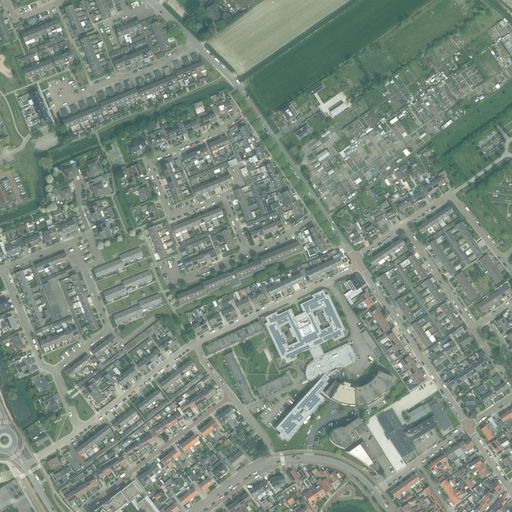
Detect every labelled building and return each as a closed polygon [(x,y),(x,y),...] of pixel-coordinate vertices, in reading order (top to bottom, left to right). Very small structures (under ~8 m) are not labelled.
[(304,0),(303,0),(300,2),(306,11),(310,8),(304,0)] [(214,22),(221,17),(216,10),(218,9),(215,4),(205,11),(209,16),(210,15),(214,22)] [(73,5),(65,8),(67,13),(75,10),(73,5)] [(294,6),(290,8),(294,17),(298,15),(294,6)] [(381,6),(376,10),(380,16),(377,18),(381,23),(384,21),(382,19),(388,15),(381,6)] [(290,8),(285,10),(289,19),(294,17),(290,8)] [(285,10),(280,12),(285,21),(289,19),(285,10)] [(280,12),(276,14),(280,23),(285,21),(280,12)] [(368,15),(364,18),(369,26),(374,23),(368,15)] [(364,18),(360,21),(365,29),(369,26),(364,18)] [(360,21),(355,24),(361,32),(365,29),(360,21)] [(8,32),(1,35),(3,41),(10,38),(8,32)] [(336,38),(330,41),(337,50),(342,47),(343,49),(346,47),(342,42),(340,44),(336,38)] [(330,41),(325,45),(329,51),(327,52),(330,58),(333,56),(332,54),(337,50),(330,41)] [(321,48),(315,52),(321,61),(327,57),(321,48)] [(315,52),(310,55),(316,65),(321,61),(315,52)] [(310,55),(305,59),(311,68),(316,65),(310,55)] [(196,59),(201,72),(206,70),(202,62),(199,63),(198,61),(200,61),(198,58),(196,59)] [(305,59),(300,63),(306,72),(311,68),(305,59)] [(196,74),(193,66),(190,67),(190,65),(191,65),(190,62),(187,63),(192,76),(196,74)] [(300,63),(294,66),(301,75),(306,72),(300,63)] [(189,80),(188,77),(184,69),(181,70),(181,69),(182,68),(181,65),(178,67),(183,79),(184,81),(189,80)] [(294,66),(289,70),(296,79),(301,75),(294,66)] [(183,79),(178,67),(175,68),(176,70),(177,70),(178,72),(175,73),(178,81),(183,79)] [(289,70),(284,73),(290,82),(296,79),(289,70)] [(440,77),(442,80),(450,75),(447,71),(440,77)] [(168,73),(173,86),(177,84),(174,75),(171,77),(170,75),(171,75),(170,72),(168,73)] [(284,73),(279,77),(285,86),(290,82),(284,73)] [(159,77),(164,89),(168,87),(165,79),(162,80),(161,79),(163,78),(161,75),(159,77)] [(279,77),(273,81),(280,90),(285,86),(279,77)] [(150,80),(155,93),(159,91),(156,83),(153,84),(153,82),(154,82),(153,79),(150,80)] [(144,83),(141,84),(146,96),(147,99),(152,97),(151,95),(147,86),(144,88),(144,86),(145,86),(144,83)] [(320,83),(311,90),(312,92),(311,92),(312,93),(312,92),(313,94),(314,94),(323,88),(320,83)] [(129,87),(134,99),(139,97),(136,89),(132,90),(132,89),(133,88),(132,85),(129,87)] [(267,85),(262,89),(268,98),(273,94),(275,96),(278,94),(274,89),(272,91),(267,85)] [(120,90),(125,103),(130,101),(126,93),(124,94),(123,92),(124,92),(123,89),(120,90)] [(30,94),(32,99),(40,96),(38,91),(30,94)] [(121,105),(118,96),(115,98),(114,96),(115,96),(114,93),(111,94),(116,106),(121,105)] [(42,101),(40,96),(32,99),(34,104),(42,101)] [(109,100),(108,98),(106,99),(105,96),(102,97),(108,110),(107,110),(108,112),(113,110),(112,108),(109,100)] [(224,100),(222,101),(226,112),(232,109),(231,107),(234,106),(231,99),(229,101),(229,102),(226,104),(224,100)] [(36,109),(44,106),(42,101),(34,104),(36,109)] [(220,114),(226,112),(222,101),(219,102),(216,104),(216,106),(214,107),(217,113),(218,115),(220,114)] [(346,108),(342,102),(329,111),(333,117),(346,108)] [(95,103),(92,104),(97,116),(98,119),(103,117),(102,115),(98,106),(95,108),(95,106),(96,106),(95,103)] [(44,106),(36,109),(38,114),(46,110),(44,106)] [(93,118),(89,110),(87,111),(86,110),(87,109),(86,106),(83,107),(88,120),(93,118)] [(288,122),(295,117),(289,107),(281,112),(283,115),(285,119),(288,122)] [(40,118),(48,115),(46,110),(38,114),(40,118)] [(84,122),(81,114),(78,115),(77,113),(78,113),(77,110),(74,111),(79,124),(84,122)] [(207,113),(198,117),(201,124),(202,127),(205,126),(211,123),(208,116),(207,113)] [(68,114),(65,115),(71,127),(75,126),(72,117),(69,119),(68,117),(69,116),(68,114)] [(214,114),(208,116),(211,123),(217,121),(214,114)] [(48,115),(40,118),(42,123),(50,120),(48,115)] [(66,129),(71,127),(65,115),(63,116),(64,119),(65,118),(66,120),(63,121),(66,129)] [(196,121),(191,123),(194,131),(199,128),(198,125),(201,124),(198,117),(195,118),(196,121)] [(172,128),(173,131),(176,138),(182,135),(185,134),(181,125),(180,123),(177,124),(178,126),(172,128)] [(194,131),(191,123),(185,126),(184,124),(181,125),(185,134),(188,133),(194,131)] [(328,123),(323,127),(326,131),(331,128),(328,123)] [(295,133),(299,140),(309,133),(307,130),(310,128),(307,125),(295,133)] [(237,136),(241,135),(248,132),(246,126),(239,129),(240,132),(236,134),(237,136)] [(155,133),(154,133),(159,145),(165,142),(164,140),(166,139),(164,132),(163,129),(158,132),(155,133)] [(173,131),(168,133),(167,131),(164,132),(166,138),(166,139),(168,141),(176,138),(173,131)] [(251,137),(248,132),(241,135),(244,140),(246,139),(251,137)] [(148,135),(149,138),(147,139),(149,146),(152,144),(153,147),(159,145),(154,133),(148,135)] [(253,136),(251,137),(246,139),(244,140),(241,141),(244,147),(256,142),(253,136)] [(221,139),(224,147),(230,144),(227,137),(221,139)] [(311,150),(321,143),(316,137),(307,143),(311,150)] [(139,141),(128,146),(132,154),(134,153),(134,154),(135,153),(136,152),(136,151),(142,148),(142,147),(146,145),(143,138),(139,140),(139,141)] [(221,139),(215,142),(218,149),(224,147),(221,139)] [(218,149),(215,142),(209,144),(212,152),(218,149)] [(250,148),(251,151),(253,150),(258,148),(256,142),(244,147),(245,150),(250,148)] [(260,147),(258,148),(253,150),(256,155),(256,156),(263,153),(260,147)] [(206,148),(200,150),(203,158),(204,161),(206,166),(209,165),(207,160),(205,157),(209,155),(206,148)] [(200,150),(194,153),(197,160),(203,158),(200,150)] [(320,162),(329,155),(326,150),(316,157),(320,162)] [(194,153),(188,155),(191,163),(193,166),(194,168),(195,171),(197,170),(196,167),(195,165),(199,164),(197,160),(194,153)] [(255,162),(258,161),(265,158),(263,153),(256,156),(256,155),(253,157),(255,162)] [(191,163),(188,155),(182,157),(185,165),(191,163)] [(92,173),(93,176),(103,173),(101,167),(98,167),(96,162),(88,165),(91,173),(92,173)] [(161,166),(164,172),(171,169),(169,163),(161,166)] [(264,166),(267,172),(274,169),(271,163),(264,166)] [(64,171),(68,179),(76,176),(76,175),(79,174),(75,164),(69,166),(70,169),(64,171)] [(136,177),(142,174),(138,165),(133,167),(132,166),(132,167),(125,170),(127,173),(129,172),(131,176),(127,178),(129,184),(137,180),(136,177)] [(166,178),(174,175),(171,169),(164,172),(166,178)] [(267,172),(269,178),(272,177),(276,175),(274,169),(267,172)] [(404,178),(400,171),(396,173),(400,180),(404,178)] [(438,180),(436,180),(440,186),(445,183),(448,182),(445,176),(446,175),(444,171),(443,172),(439,174),(438,179),(438,180)] [(268,178),(270,184),(281,179),(279,174),(276,175),(272,177),(269,178),(268,178)] [(174,175),(166,178),(169,184),(176,181),(174,175)] [(232,182),(230,175),(223,178),(226,184),(232,182)] [(433,182),(431,183),(434,190),(440,186),(436,180),(434,176),(431,177),(432,179),(431,180),(433,182)] [(226,184),(223,178),(217,180),(220,187),(226,184)] [(434,190),(431,183),(428,178),(427,178),(425,179),(426,181),(420,184),(425,193),(428,191),(428,193),(434,190)] [(282,182),(281,179),(270,184),(271,187),(275,185),(277,188),(284,185),(283,185),(284,184),(283,182),(282,182)] [(0,188),(2,194),(7,192),(6,191),(6,190),(6,188),(7,188),(9,187),(6,180),(1,182),(2,182),(0,182),(0,188)] [(96,197),(98,196),(100,199),(111,194),(108,187),(104,188),(102,185),(104,184),(102,180),(90,184),(91,189),(93,188),(96,197)] [(220,187),(217,180),(211,183),(214,189),(220,187)] [(171,190),(179,187),(176,181),(169,184),(171,190)] [(211,183),(205,185),(208,192),(214,189),(211,183)] [(171,190),(174,196),(181,193),(180,190),(186,188),(185,184),(179,187),(171,190)] [(62,194),(64,200),(72,196),(69,188),(68,189),(67,185),(57,189),(59,195),(62,194)] [(140,185),(132,189),(134,193),(138,191),(142,200),(151,196),(147,187),(142,189),(140,185)] [(208,192),(205,185),(199,188),(202,194),(208,192)] [(321,185),(318,187),(322,194),(326,191),(321,185)] [(418,193),(414,196),(415,196),(418,202),(424,199),(423,198),(426,196),(421,187),(416,190),(418,193)] [(199,188),(193,190),(196,197),(202,194),(199,188)] [(234,191),(237,197),(243,195),(241,188),(234,191)] [(282,201),(285,199),(292,196),(290,190),(283,193),(284,197),(281,198),(282,201)] [(408,190),(405,192),(406,194),(408,196),(407,196),(409,199),(412,205),(418,202),(415,196),(414,196),(412,197),(409,193),(408,190)] [(2,194),(7,204),(10,203),(10,204),(15,202),(12,194),(10,195),(9,195),(7,194),(7,193),(7,192),(2,194)] [(184,199),(181,193),(174,196),(176,202),(184,199)] [(237,197),(239,203),(246,201),(243,195),(237,197)] [(295,202),(292,196),(285,199),(282,201),(283,203),(286,201),(288,205),(290,204),(295,202)] [(391,208),(385,211),(387,214),(391,221),(391,220),(391,221),(392,221),(394,220),(394,219),(397,217),(395,214),(397,212),(395,208),(391,202),(389,198),(387,200),(389,203),(391,208)] [(407,208),(412,205),(409,199),(404,202),(407,208)] [(397,203),(394,205),(395,206),(398,212),(399,213),(401,211),(407,208),(404,202),(402,200),(397,203)] [(89,209),(92,215),(100,212),(104,210),(103,207),(98,208),(97,206),(99,205),(98,201),(91,204),(92,208),(89,209)] [(239,203),(242,209),(248,207),(246,201),(239,203)] [(297,201),(295,202),(290,204),(292,210),(300,207),(297,201)] [(150,204),(141,207),(142,210),(147,208),(151,218),(159,214),(155,205),(151,206),(150,204)] [(450,206),(445,210),(449,216),(454,212),(450,206)] [(242,209),(244,215),(251,213),(248,207),(242,209)] [(302,213),(300,207),(292,210),(295,216),(302,213)] [(220,208),(214,211),(217,217),(223,215),(220,208)] [(376,220),(374,221),(375,224),(378,222),(380,226),(386,223),(382,216),(385,214),(382,209),(379,211),(380,212),(374,216),(376,219),(376,220)] [(445,210),(439,214),(443,219),(449,216),(445,210)] [(214,211),(208,213),(211,220),(217,217),(214,211)] [(102,218),(100,212),(92,215),(94,221),(97,220),(98,223),(106,220),(104,217),(102,218)] [(202,215),(205,222),(211,220),(208,213),(202,215)] [(251,213),(244,215),(247,221),(253,219),(251,213)] [(443,219),(439,214),(434,217),(438,223),(443,219)] [(196,218),(199,224),(205,222),(202,215),(196,218)] [(73,221),(67,223),(70,231),(76,229),(75,226),(78,225),(75,217),(72,219),(73,221)] [(432,227),(438,223),(434,217),(429,221),(432,227)] [(190,220),(193,227),(199,224),(196,218),(190,220)] [(64,234),(70,231),(67,223),(65,219),(63,220),(65,224),(61,226),(59,222),(56,223),(60,232),(63,231),(64,234)] [(97,227),(99,234),(107,230),(109,229),(106,220),(98,223),(99,226),(97,227)] [(193,227),(190,220),(184,223),(187,229),(193,227)] [(268,226),(271,232),(277,230),(274,223),(271,224),(270,221),(267,222),(268,226)] [(280,221),(274,223),(277,230),(283,227),(280,221)] [(429,221),(423,225),(427,230),(432,227),(429,221)] [(456,226),(460,232),(465,228),(462,222),(456,226)] [(49,231),(48,231),(52,239),(58,236),(57,234),(60,232),(56,223),(53,224),(53,226),(47,228),(49,231)] [(187,229),(184,223),(178,225),(181,232),(187,229)] [(366,230),(370,236),(377,233),(371,223),(368,224),(370,228),(366,230)] [(181,232),(178,225),(172,228),(175,234),(181,232)] [(421,234),(427,230),(423,225),(418,228),(421,234)] [(151,235),(157,232),(155,226),(148,229),(151,235)] [(268,226),(262,228),(265,235),(271,232),(268,226)] [(308,230),(304,232),(305,235),(306,238),(310,236),(317,233),(315,227),(308,230)] [(253,240),(259,237),(256,231),(255,228),(249,231),(253,240)] [(265,235),(262,228),(256,231),(259,237),(265,235)] [(465,228),(460,232),(464,237),(469,233),(465,228)] [(224,238),(231,236),(228,229),(221,232),(222,232),(219,233),(221,237),(223,236),(224,238)] [(107,230),(99,234),(102,240),(104,239),(106,242),(113,239),(112,235),(110,236),(107,230)] [(38,241),(41,240),(38,233),(39,232),(38,231),(34,232),(36,236),(33,237),(32,234),(29,236),(30,238),(33,247),(39,244),(38,241)] [(52,239),(48,231),(43,233),(42,231),(39,232),(38,233),(41,240),(45,239),(46,241),(52,239)] [(157,232),(151,235),(153,241),(160,238),(157,232)] [(317,233),(310,236),(312,242),(315,241),(320,239),(319,239),(317,233)] [(350,237),(352,239),(355,245),(362,241),(359,235),(358,233),(354,235),(353,234),(351,236),(350,237)] [(473,239),(469,233),(464,237),(467,243),(473,239)] [(231,236),(224,238),(226,244),(233,242),(231,236)] [(19,238),(23,248),(26,246),(27,249),(33,247),(30,238),(24,241),(22,237),(19,238)] [(20,249),(23,248),(19,238),(16,240),(10,243),(11,246),(15,254),(21,252),(20,249)] [(160,238),(153,241),(156,247),(162,244),(160,238)] [(322,238),(319,239),(320,239),(315,241),(317,247),(324,244),(322,238)] [(402,239),(396,243),(400,248),(406,244),(402,239)] [(473,239),(467,243),(471,248),(476,244),(473,239)] [(429,244),(433,250),(439,246),(435,240),(429,244)] [(297,242),(291,245),(259,258),(259,260),(234,270),(235,272),(229,275),(228,273),(202,283),(203,285),(177,296),(178,298),(177,299),(180,306),(181,305),(181,304),(206,293),(206,292),(231,281),(233,287),(240,284),(238,278),(263,268),(262,266),(300,250),(301,252),(303,251),(300,244),(298,245),(297,242)] [(233,242),(226,244),(224,245),(227,251),(236,248),(233,242)] [(395,252),(400,248),(396,243),(391,246),(395,252)] [(4,244),(0,246),(3,252),(4,255),(8,254),(9,257),(15,254),(11,246),(6,248),(4,244)] [(162,244),(156,247),(158,253),(165,250),(162,244)] [(324,244),(317,247),(320,253),(327,250),(324,244)] [(480,250),(476,244),(471,248),(474,253),(480,250)] [(391,246),(386,250),(389,255),(395,252),(391,246)] [(439,246),(433,250),(437,255),(442,251),(439,246)] [(213,247),(207,249),(208,252),(211,259),(217,256),(214,250),(213,247)] [(140,248),(133,251),(136,259),(137,259),(140,257),(143,256),(141,251),(140,248)] [(200,251),(202,255),(205,261),(211,259),(208,252),(205,254),(203,249),(200,251)] [(340,249),(328,254),(329,257),(341,252),(340,249)] [(167,257),(165,250),(158,253),(161,259),(167,257)] [(384,259),(389,255),(386,250),(380,253),(384,259)] [(480,250),(474,253),(478,259),(484,255),(480,250)] [(129,262),(136,259),(133,251),(126,253),(129,262)] [(446,257),(442,251),(437,255),(441,260),(446,257)] [(202,255),(199,256),(197,252),(194,253),(195,254),(199,264),(205,261),(202,255)] [(68,260),(65,253),(59,256),(62,262),(65,261),(66,262),(69,261),(68,260)] [(119,256),(120,259),(123,264),(129,262),(126,253),(119,256)] [(339,257),(334,260),(337,267),(343,264),(340,259),(343,257),(341,253),(338,254),(339,257)] [(378,263),(384,259),(380,253),(375,257),(378,263)] [(189,256),(189,257),(193,266),(199,264),(195,254),(189,256)] [(408,259),(412,264),(417,260),(414,255),(408,259)] [(480,260),(484,266),(492,261),(488,255),(480,260)] [(59,256),(53,258),(56,265),(62,262),(59,256)] [(189,256),(182,259),(187,269),(193,266),(189,257),(189,256)] [(375,265),(378,263),(375,257),(369,261),(372,266),(369,268),(371,269),(371,270),(373,273),(378,270),(375,265)] [(446,257),(441,260),(444,266),(450,262),(446,257)] [(56,265),(53,258),(47,260),(50,267),(53,266),(55,270),(58,269),(56,265)] [(124,267),(123,264),(120,259),(114,262),(117,270),(124,267)] [(47,260),(41,263),(44,269),(50,267),(47,260)] [(337,267),(334,260),(328,262),(331,269),(337,267)] [(417,260),(412,264),(415,270),(421,266),(417,260)] [(484,266),(488,272),(496,267),(492,261),(484,266)] [(111,272),(117,270),(114,262),(107,264),(111,272)] [(328,262),(323,265),(326,272),(331,269),(328,262)] [(453,267),(450,262),(444,266),(448,271),(453,267)] [(38,272),(44,269),(41,263),(35,265),(38,272)] [(107,264),(100,267),(104,275),(111,272),(107,264)] [(326,272),(323,265),(317,267),(320,274),(326,272)] [(415,270),(419,275),(425,271),(421,266),(415,270)] [(105,278),(104,275),(100,267),(94,270),(97,278),(102,276),(103,279),(105,278)] [(317,267),(312,270),(315,277),(320,274),(317,267)] [(453,267),(448,271),(452,277),(457,273),(453,267)] [(488,272),(492,278),(500,273),(496,267),(488,272)] [(315,277),(312,270),(306,273),(305,270),(302,271),(304,275),(307,274),(309,280),(315,277)] [(18,279),(25,277),(22,271),(16,273),(18,279)] [(149,271),(142,274),(146,282),(152,279),(149,271)] [(304,275),(302,271),(299,272),(300,273),(294,276),(298,283),(303,280),(302,277),(304,275)] [(425,271),(419,275),(423,280),(428,277),(425,271)] [(459,283),(466,278),(462,272),(455,277),(459,283)] [(504,279),(500,273),(492,278),(497,284),(504,279)] [(73,283),(79,280),(77,274),(70,277),(73,283)] [(139,285),(146,282),(142,274),(136,277),(139,285)] [(389,280),(385,274),(380,278),(383,283),(389,280)] [(289,279),(292,286),(298,283),(294,276),(289,279)] [(25,277),(18,279),(21,286),(27,283),(25,277)] [(129,279),(132,287),(139,285),(136,277),(129,279)] [(362,292),(360,288),(362,286),(356,277),(347,283),(352,290),(344,295),(348,301),(362,292)] [(470,284),(466,278),(459,283),(463,289),(470,284)] [(126,290),(132,287),(129,279),(122,282),(123,285),(126,290)] [(289,279),(283,281),(287,288),(292,286),(289,279)] [(428,288),(433,284),(430,279),(424,282),(428,288)] [(79,280),(73,283),(74,286),(72,287),(73,290),(75,289),(82,286),(79,280)] [(392,285),(389,280),(383,283),(387,289),(392,285)] [(276,293),(281,291),(278,284),(277,281),(275,282),(276,285),(272,286),(276,293)] [(283,281),(278,284),(281,291),(287,288),(283,281)] [(23,292),(30,289),(27,283),(21,286),(23,292)] [(270,296),(276,293),(272,286),(267,289),(264,284),(262,285),(266,294),(268,292),(270,296)] [(428,288),(432,293),(437,290),(433,284),(428,288)] [(463,289),(467,295),(474,290),(470,284),(463,289)] [(127,293),(126,290),(123,285),(117,287),(120,296),(127,293)] [(254,285),(252,286),(253,287),(256,294),(259,301),(264,298),(261,292),(258,293),(257,291),(256,288),(254,285)] [(387,289),(391,294),(396,290),(392,285),(387,289)] [(508,285),(502,289),(507,296),(511,292),(511,287),(511,288),(511,287),(510,288),(508,285)] [(82,286),(75,289),(78,295),(84,292),(82,286)] [(113,298),(120,296),(117,287),(110,290),(113,298)] [(253,293),(254,295),(251,297),(254,304),(259,301),(253,287),(250,289),(252,293),(253,293)] [(30,289),(23,292),(26,298),(32,295),(30,289)] [(507,296),(502,289),(496,293),(501,300),(507,296)] [(106,301),(113,298),(110,290),(103,293),(106,301)] [(237,292),(238,293),(241,301),(245,308),(250,305),(247,299),(244,300),(242,297),(239,290),(237,292)] [(400,296),(396,290),(391,294),(394,300),(400,296)] [(437,290),(432,293),(435,299),(441,295),(437,290)] [(479,296),(478,296),(474,290),(467,295),(471,301),(479,296)] [(281,360),(285,358),(287,362),(297,358),(296,356),(309,349),(314,359),(313,360),(311,362),(310,362),(308,365),(306,368),(306,369),(305,372),(305,375),(306,376),(307,379),(308,382),(317,378),(318,381),(311,389),(310,389),(310,391),(308,392),(307,393),(307,394),(305,395),(304,396),(303,397),(302,399),(301,399),(300,401),(299,402),(298,403),(297,404),(290,412),(289,413),(288,414),(287,416),(285,416),(285,418),(284,419),(282,419),(282,421),(281,422),(279,423),(279,424),(278,426),(276,426),(276,428),(275,429),(280,433),(279,435),(283,439),(284,437),(287,439),(288,439),(289,438),(290,437),(291,435),(292,435),(293,433),(294,432),(296,431),(296,430),(297,428),(299,428),(299,426),(300,425),(302,425),(302,423),(303,422),(306,420),(305,419),(309,415),(311,415),(311,413),(312,412),(314,411),(314,410),(315,408),(317,408),(317,406),(318,405),(320,404),(320,403),(321,402),(323,401),(323,400),(324,399),(319,394),(323,390),(325,388),(325,387),(328,384),(334,378),(335,379),(337,377),(341,380),(342,378),(338,370),(357,361),(349,343),(324,355),(319,344),(333,338),(334,341),(343,336),(341,332),(345,330),(328,294),(325,296),(323,291),(313,296),(314,298),(300,305),(304,313),(295,317),(291,309),(277,316),(276,313),(266,318),(268,322),(265,324),(281,360)] [(84,292),(78,295),(80,301),(87,298),(84,292)] [(237,292),(235,293),(235,294),(239,302),(236,304),(239,310),(245,308),(241,301),(238,293),(237,292)] [(358,305),(369,297),(366,292),(360,296),(362,299),(360,300),(356,303),(358,305)] [(496,293),(490,297),(495,304),(501,300),(496,293)] [(162,302),(159,294),(152,297),(155,305),(162,302)] [(32,295),(26,298),(28,304),(35,301),(32,295)] [(444,301),(441,295),(435,299),(439,304),(444,301)] [(0,310),(9,307),(8,303),(7,303),(4,297),(0,298),(0,310)] [(145,300),(148,308),(155,305),(152,297),(145,300)] [(369,297),(358,305),(359,308),(365,304),(367,306),(366,307),(368,309),(372,306),(371,304),(373,302),(369,297)] [(484,301),(489,308),(495,304),(490,297),(484,301)] [(87,298),(80,301),(82,307),(89,304),(87,298)] [(399,307),(405,303),(401,298),(396,302),(399,307)] [(142,311),(142,310),(148,308),(145,300),(138,302),(139,305),(142,311)] [(30,310),(37,307),(35,301),(28,304),(30,310)] [(484,301),(478,305),(483,312),(489,308),(484,301)] [(225,303),(228,310),(231,316),(236,314),(233,307),(230,309),(229,306),(227,302),(225,303)] [(225,319),(231,316),(228,310),(225,303),(222,304),(224,308),(226,311),(222,312),(225,319)] [(405,303),(399,307),(403,313),(409,309),(405,303)] [(444,312),(450,308),(446,303),(440,306),(444,312)] [(89,304),(82,307),(85,313),(92,310),(89,304)] [(139,305),(133,308),(136,316),(143,313),(142,310),(142,311),(139,305)] [(37,307),(30,310),(33,316),(39,313),(37,307)] [(126,311),(129,319),(136,316),(133,308),(126,311)] [(370,311),(374,318),(380,313),(377,309),(376,309),(375,308),(370,311)] [(453,314),(450,308),(444,312),(448,317),(453,314)] [(196,309),(193,311),(196,318),(199,323),(202,330),(203,330),(204,331),(206,330),(207,329),(206,328),(207,327),(204,321),(201,322),(200,320),(198,315),(196,309)] [(211,311),(216,323),(222,321),(219,314),(215,316),(214,312),(213,309),(211,311)] [(403,313),(407,318),(412,314),(409,309),(403,313)] [(92,310),(85,313),(87,319),(94,316),(92,310)] [(119,313),(123,322),(129,319),(126,311),(119,313)] [(211,326),(216,323),(211,311),(208,312),(211,318),(208,319),(211,326)] [(511,319),(511,313),(511,312),(509,314),(511,317),(508,319),(506,321),(504,318),(501,320),(500,318),(496,321),(499,326),(500,326),(501,327),(507,323),(511,319)] [(39,313),(33,316),(35,322),(42,319),(39,313)] [(113,316),(116,324),(123,322),(119,313),(113,316)] [(377,323),(384,318),(380,313),(374,318),(377,323)] [(1,325),(2,327),(4,331),(8,330),(16,327),(12,316),(7,319),(5,314),(0,316),(0,319),(3,318),(5,324),(1,325)] [(412,314),(407,318),(410,324),(416,320),(412,314)] [(451,323),(457,319),(453,314),(448,317),(451,323)] [(94,316),(87,319),(90,325),(96,322),(94,316)] [(196,318),(194,319),(195,322),(197,324),(193,326),(196,332),(202,330),(196,318)] [(379,329),(387,323),(384,318),(377,323),(375,324),(379,329)] [(42,319),(35,322),(38,328),(44,325),(42,319)] [(457,319),(451,323),(455,328),(461,324),(457,319)] [(511,319),(507,323),(501,327),(504,332),(511,327),(509,325),(511,322),(511,319)] [(253,324),(257,333),(263,330),(259,321),(256,323),(254,323),(253,324)] [(96,322),(90,325),(92,331),(99,329),(96,322)] [(412,326),(415,331),(421,327),(417,322),(412,326)] [(384,336),(390,331),(389,329),(390,328),(387,323),(379,329),(382,334),(382,333),(384,335),(384,336)] [(257,333),(253,324),(252,324),(251,324),(250,325),(247,327),(251,336),(257,333)] [(79,334),(76,327),(72,328),(71,325),(68,326),(70,330),(73,337),(79,334)] [(251,336),(247,327),(244,328),(242,328),(241,329),(241,330),(245,339),(251,336)] [(415,331),(419,336),(425,333),(421,327),(415,331)] [(462,327),(451,334),(453,336),(464,329),(462,327)] [(66,330),(63,331),(64,333),(67,339),(73,337),(70,330),(67,332),(66,330)] [(245,339),(241,330),(240,330),(239,330),(238,331),(235,332),(239,341),(245,339)] [(67,339),(64,333),(63,331),(57,334),(58,335),(61,342),(67,339)] [(384,335),(376,340),(378,343),(381,347),(383,346),(380,342),(386,338),(385,338),(387,337),(390,341),(396,337),(393,332),(392,333),(390,331),(384,336),(384,335)] [(163,339),(170,348),(175,345),(171,339),(173,337),(169,332),(166,334),(168,336),(164,340),(163,339)] [(239,341),(235,332),(232,334),(230,334),(229,335),(233,344),(239,341)] [(423,342),(428,338),(425,333),(419,336),(423,342)] [(18,350),(24,348),(19,336),(17,337),(15,334),(9,336),(11,339),(12,339),(14,344),(13,345),(15,349),(17,348),(18,350)] [(449,343),(443,346),(445,349),(449,356),(458,350),(454,343),(453,341),(455,340),(453,336),(451,334),(449,336),(452,341),(449,343)] [(468,334),(459,340),(463,346),(472,340),(468,334)] [(55,344),(61,342),(58,335),(52,338),(55,344)] [(233,344),(229,335),(228,335),(227,335),(226,337),(223,338),(227,347),(233,344)] [(108,340),(112,346),(113,347),(119,343),(113,336),(108,340)] [(393,346),(399,342),(396,337),(390,341),(393,346)] [(48,347),(55,344),(52,338),(46,340),(48,347)] [(227,347),(223,338),(220,339),(218,339),(217,341),(221,350),(227,347)] [(428,338),(423,342),(426,347),(432,344),(428,338)] [(156,339),(154,341),(159,348),(161,346),(166,352),(170,348),(163,339),(164,340),(160,343),(156,339)] [(42,349),(48,347),(46,340),(40,343),(42,349)] [(108,340),(102,344),(107,349),(110,347),(111,349),(113,347),(112,346),(108,340)] [(221,350),(217,341),(216,341),(215,341),(214,342),(211,344),(215,353),(221,350)] [(394,353),(403,347),(399,342),(393,346),(390,348),(394,353)] [(439,345),(438,343),(428,349),(430,352),(439,345)] [(97,348),(102,353),(104,351),(107,355),(109,353),(107,349),(102,344),(97,348)] [(215,353),(211,344),(205,346),(209,355),(215,353)] [(400,356),(401,358),(406,355),(407,354),(403,347),(394,353),(397,358),(400,356)] [(97,348),(92,352),(96,357),(99,361),(104,356),(102,353),(97,348)] [(158,349),(153,354),(157,359),(162,355),(158,349)] [(488,365),(484,359),(487,357),(483,351),(478,355),(481,360),(479,362),(483,368),(484,369),(486,367),(486,366),(488,365)] [(226,363),(235,358),(232,352),(223,356),(224,360),(224,361),(225,362),(226,363)] [(441,352),(437,355),(435,352),(430,356),(436,365),(445,358),(441,352)] [(157,359),(153,354),(148,357),(152,363),(157,359)] [(408,357),(406,355),(401,358),(402,360),(399,362),(403,367),(412,360),(409,356),(408,357)] [(30,359),(28,360),(27,356),(20,358),(21,360),(15,362),(17,365),(16,365),(20,373),(25,371),(26,374),(34,371),(30,359)] [(87,356),(82,360),(86,365),(89,363),(90,365),(93,363),(91,361),(87,356)] [(147,367),(152,363),(148,357),(143,361),(147,367)] [(235,358),(226,363),(226,365),(227,366),(229,368),(237,364),(235,358)] [(479,362),(476,364),(472,359),(470,360),(473,365),(478,372),(483,368),(479,362)] [(82,360),(76,364),(81,369),(82,371),(87,367),(86,365),(82,360)] [(191,360),(186,364),(190,370),(195,366),(191,360)] [(406,372),(415,366),(412,360),(403,367),(406,372)] [(471,367),(468,369),(473,375),(478,372),(473,365),(470,360),(468,362),(471,367)] [(141,371),(147,367),(143,361),(137,366),(141,371)] [(76,364),(71,368),(76,373),(78,371),(81,375),(84,373),(81,369),(76,364)] [(190,370),(186,364),(181,368),(185,374),(190,370)] [(237,364),(229,368),(230,371),(230,373),(231,374),(240,370),(237,364)] [(458,376),(462,382),(467,379),(463,372),(462,370),(460,367),(459,365),(456,367),(461,374),(458,376)] [(419,371),(415,366),(406,372),(409,377),(412,375),(419,371)] [(118,375),(120,377),(117,379),(122,386),(127,382),(122,375),(116,367),(113,370),(116,374),(118,375)] [(127,371),(132,378),(137,374),(132,367),(127,371)] [(70,377),(76,373),(71,368),(66,372),(70,377)] [(181,368),(176,372),(180,378),(185,374),(181,368)] [(473,375),(468,369),(463,372),(467,379),(473,375)] [(240,370),(231,374),(232,375),(231,377),(233,377),(234,380),(243,376),(240,370)] [(127,382),(132,378),(127,371),(122,375),(127,382)] [(348,405),(355,406),(355,405),(362,404),(368,402),(369,402),(374,399),(380,396),(384,392),(388,387),(391,383),(394,377),(378,371),(376,375),(374,379),(371,382),(367,384),(363,386),(359,388),(358,384),(355,384),(352,384),(350,384),(349,384),(345,383),(343,382),(342,386),(340,385),(338,384),(336,382),(335,381),(330,386),(328,384),(325,387),(325,388),(323,390),(325,391),(324,393),(325,394),(326,395),(328,397),(330,398),(330,399),(335,402),(340,404),(348,405)] [(412,375),(409,377),(413,381),(415,380),(419,385),(424,381),(421,376),(422,375),(419,371),(412,375)] [(453,379),(457,385),(462,382),(458,376),(455,378),(454,376),(451,371),(448,372),(453,379)] [(176,372),(170,376),(175,382),(180,378),(176,372)] [(452,389),(457,385),(453,379),(448,372),(446,374),(451,381),(448,383),(447,382),(445,383),(448,388),(450,386),(452,389)] [(280,377),(284,386),(291,383),(286,374),(280,377)] [(46,385),(44,377),(43,377),(40,379),(39,375),(31,378),(33,382),(35,381),(38,388),(41,387),(43,391),(50,388),(48,384),(46,385)] [(170,376),(165,380),(169,386),(175,382),(170,376)] [(243,376),(234,380),(236,383),(235,385),(237,386),(246,382),(243,376)] [(496,376),(494,378),(497,383),(503,392),(508,388),(504,383),(502,384),(500,382),(496,376)] [(274,380),(279,389),(281,389),(282,388),(284,386),(280,377),(274,380)] [(497,383),(494,378),(491,380),(495,385),(497,388),(494,390),(498,395),(503,392),(497,383)] [(164,390),(169,386),(165,380),(160,385),(164,390)] [(268,383),(273,392),(276,390),(277,391),(278,389),(279,389),(274,380),(268,383)] [(90,394),(97,389),(99,387),(95,382),(86,389),(90,394)] [(246,382),(237,386),(237,387),(237,389),(238,389),(240,392),(249,388),(246,382)] [(197,385),(202,393),(202,394),(204,397),(204,396),(206,400),(211,396),(209,393),(209,394),(207,390),(205,392),(199,383),(197,385)] [(262,386),(267,395),(267,394),(269,394),(270,393),(273,392),(268,383),(262,386)] [(207,390),(209,394),(209,393),(211,396),(216,393),(217,393),(213,387),(212,387),(210,389),(207,385),(205,386),(207,390)] [(267,395),(262,386),(256,389),(260,397),(264,396),(265,396),(266,395),(267,395)] [(484,392),(484,391),(481,387),(478,388),(484,397),(481,398),(485,404),(490,400),(486,395),(484,392)] [(249,388),(240,392),(241,395),(241,397),(242,398),(243,398),(251,394),(249,388)] [(97,389),(90,394),(94,400),(101,394),(97,389)] [(158,390),(153,394),(157,399),(162,395),(158,390)] [(486,395),(490,400),(495,397),(492,391),(489,393),(487,390),(484,392),(486,395)] [(201,391),(196,394),(197,396),(197,397),(199,400),(201,403),(206,400),(204,396),(204,397),(202,394),(202,393),(201,391)] [(44,397),(43,397),(45,401),(42,402),(42,403),(43,402),(45,406),(49,405),(50,408),(49,409),(51,414),(51,413),(55,411),(56,411),(56,410),(59,409),(57,402),(56,403),(54,398),(55,397),(54,396),(51,397),(50,395),(51,395),(51,394),(44,397)] [(98,405),(105,399),(107,397),(105,395),(103,397),(101,394),(94,400),(98,405)] [(157,399),(153,394),(148,398),(152,403),(157,399)] [(185,394),(184,394),(182,396),(184,398),(187,403),(188,406),(189,406),(191,409),(196,406),(194,403),(192,400),(189,401),(185,394)] [(254,400),(251,394),(243,398),(243,399),(243,400),(244,401),(245,404),(254,400)] [(186,412),(191,409),(189,406),(188,406),(187,403),(184,398),(182,396),(180,398),(182,401),(181,401),(184,405),(182,406),(179,407),(183,414),(186,412),(186,413),(186,412)] [(462,399),(464,402),(463,403),(470,413),(480,406),(473,396),(469,399),(467,396),(462,399)] [(197,397),(192,400),(194,403),(196,406),(201,403),(199,400),(197,397)] [(148,398),(142,402),(147,407),(152,403),(148,398)] [(436,399),(426,405),(422,407),(422,406),(422,407),(416,410),(414,409),(414,411),(409,414),(414,422),(426,414),(427,414),(426,414),(431,411),(433,411),(435,416),(437,419),(435,421),(436,422),(438,426),(440,424),(444,431),(452,427),(438,402),(438,403),(436,399)] [(141,411),(147,407),(142,402),(137,406),(141,411)] [(179,412),(174,416),(175,419),(176,419),(178,422),(183,419),(181,415),(183,414),(179,407),(177,409),(179,412)] [(229,408),(224,412),(225,414),(232,423),(234,426),(235,427),(238,425),(234,419),(233,420),(232,418),(230,416),(233,414),(229,408)] [(133,409),(128,413),(132,419),(137,415),(133,409)] [(411,444),(410,442),(405,434),(403,430),(406,429),(405,427),(402,429),(401,427),(403,426),(393,410),(386,415),(386,414),(378,419),(388,435),(387,435),(389,439),(390,438),(403,458),(413,452),(409,445),(411,444),(412,446),(411,444)] [(224,412),(218,416),(219,417),(216,419),(221,425),(223,423),(223,422),(225,420),(227,422),(232,427),(234,426),(232,423),(224,412)] [(132,419),(128,413),(123,417),(127,423),(132,419)] [(158,414),(160,417),(163,420),(164,422),(163,422),(165,426),(166,425),(168,428),(173,425),(171,422),(170,422),(168,419),(166,421),(162,415),(161,413),(158,414)] [(169,419),(168,419),(170,422),(171,422),(173,425),(178,422),(176,419),(175,419),(174,416),(171,417),(170,414),(167,416),(169,419)] [(437,419),(435,416),(433,417),(410,431),(410,430),(408,431),(409,432),(405,434),(410,442),(438,426),(436,422),(435,421),(437,419)] [(123,417),(118,421),(122,427),(127,423),(123,417)] [(354,441),(351,438),(356,435),(354,430),(363,424),(358,417),(344,427),(345,429),(343,430),(341,428),(338,428),(335,429),(336,432),(334,433),(332,431),(331,433),(330,435),(330,437),(331,440),(333,443),(335,445),(336,445),(340,443),(341,445),(339,446),(339,447),(344,448),(354,441)] [(163,432),(168,428),(166,425),(165,426),(163,422),(164,422),(163,420),(158,423),(159,425),(158,425),(160,429),(161,428),(163,432)] [(215,428),(218,426),(214,420),(209,424),(214,430),(213,430),(217,434),(219,433),(217,430),(215,428)] [(117,431),(122,427),(118,421),(113,425),(117,431)] [(485,435),(495,429),(498,427),(496,424),(494,421),(482,430),(485,435)] [(158,435),(163,432),(161,428),(160,429),(158,425),(159,425),(158,423),(157,424),(157,423),(154,425),(155,427),(154,428),(151,430),(155,436),(157,435),(158,435)] [(209,424),(204,427),(209,433),(212,438),(214,436),(212,433),(212,434),(210,432),(213,430),(214,430),(209,424)] [(355,430),(359,435),(368,429),(364,424),(355,430)] [(111,431),(107,426),(101,430),(106,435),(111,431)] [(204,427),(199,431),(207,442),(209,440),(206,436),(209,433),(204,427)] [(498,427),(495,429),(485,435),(489,441),(495,437),(493,433),(499,429),(498,427)] [(101,430),(96,434),(100,439),(106,435),(101,430)] [(153,438),(155,436),(151,430),(149,431),(151,434),(145,438),(147,441),(148,441),(150,444),(155,441),(153,438)] [(34,440),(38,446),(41,443),(48,439),(45,434),(34,440)] [(96,434),(91,438),(95,443),(100,439),(96,434)] [(236,434),(233,437),(238,444),(242,442),(236,434)] [(194,435),(190,438),(194,444),(194,445),(199,452),(202,450),(197,445),(196,443),(199,441),(194,435)] [(249,444),(245,447),(246,449),(246,450),(246,451),(247,450),(249,453),(254,448),(255,449),(260,445),(257,442),(256,440),(255,441),(251,436),(247,440),(249,442),(248,443),(249,444)] [(237,443),(234,439),(231,437),(228,439),(234,446),(237,443)] [(95,443),(91,438),(86,442),(90,447),(95,443)] [(145,438),(140,441),(142,444),(144,447),(150,444),(148,441),(147,441),(145,438)] [(194,444),(190,438),(185,442),(189,448),(193,453),(195,451),(193,448),(192,448),(191,447),(194,445),(194,444)] [(142,444),(140,441),(138,442),(136,439),(133,441),(135,444),(137,447),(139,450),(144,447),(142,444)] [(458,444),(459,445),(465,453),(467,452),(468,452),(473,449),(467,440),(462,443),(461,442),(458,444)] [(491,444),(495,449),(506,442),(506,440),(505,440),(501,442),(500,441),(498,442),(497,440),(491,444)] [(134,453),(139,450),(137,447),(135,444),(133,441),(128,444),(129,445),(130,447),(132,451),(132,450),(134,453)] [(508,441),(506,442),(495,449),(499,455),(505,451),(502,448),(505,445),(506,446),(509,444),(508,441)] [(86,442),(81,446),(85,451),(90,447),(86,442)] [(185,442),(180,446),(180,447),(178,449),(186,459),(191,456),(187,450),(189,448),(185,442)] [(374,463),(373,463),(372,463),(377,460),(364,442),(348,453),(351,454),(356,457),(360,460),(364,463),(367,465),(370,467),(370,469),(371,470),(372,471),(374,471),(375,471),(377,470),(378,470),(378,469),(378,467),(377,465),(376,464),(374,463)] [(129,445),(123,448),(129,457),(134,453),(132,450),(132,451),(130,447),(129,445)] [(459,445),(455,448),(455,447),(452,449),(453,450),(458,458),(459,458),(461,456),(461,457),(466,454),(465,453),(459,445)] [(76,450),(80,456),(85,451),(81,446),(76,450)] [(240,462),(245,458),(239,450),(237,447),(235,449),(235,450),(235,451),(236,452),(233,455),(234,456),(235,456),(240,462)] [(113,453),(116,457),(117,459),(117,460),(119,463),(121,466),(126,463),(125,461),(127,459),(124,453),(121,455),(122,456),(120,458),(117,454),(114,449),(111,450),(113,453)] [(177,458),(180,456),(175,450),(170,453),(175,459),(178,464),(180,462),(178,459),(178,460),(177,458)] [(453,450),(449,452),(448,452),(445,454),(452,463),(454,461),(455,462),(459,459),(459,458),(458,458),(453,450)] [(503,461),(506,466),(511,462),(509,457),(511,455),(510,452),(507,454),(503,456),(505,459),(503,461)] [(170,463),(171,465),(174,468),(176,466),(173,463),(172,462),(175,459),(170,453),(166,457),(170,463)] [(444,455),(439,458),(446,469),(448,468),(447,466),(447,465),(446,463),(448,461),(444,455)] [(234,467),(240,462),(235,456),(234,456),(232,459),(230,457),(228,460),(234,467)] [(112,463),(113,466),(114,466),(116,469),(121,466),(119,463),(117,460),(117,459),(116,457),(110,460),(112,463)] [(166,457),(161,461),(165,466),(163,468),(163,469),(166,473),(171,470),(169,467),(171,465),(170,463),(166,457)] [(56,458),(47,463),(51,470),(62,463),(61,460),(59,462),(56,458)] [(439,458),(433,462),(438,468),(440,467),(442,469),(443,468),(445,471),(447,470),(446,469),(439,458)] [(474,465),(476,468),(482,464),(479,459),(468,466),(470,468),(474,465)] [(215,465),(223,476),(226,473),(225,473),(228,471),(220,461),(218,463),(218,464),(215,466),(215,465)] [(433,462),(428,466),(432,472),(434,474),(436,472),(437,474),(439,476),(442,474),(440,472),(438,468),(433,462)] [(106,466),(107,466),(105,463),(100,466),(102,469),(101,469),(103,472),(104,472),(106,475),(111,472),(109,469),(108,469),(106,466)] [(113,466),(112,463),(107,466),(106,466),(108,469),(109,469),(111,472),(116,469),(114,466),(113,466)] [(157,472),(160,470),(156,464),(150,469),(155,474),(158,479),(159,480),(161,478),(158,474),(159,474),(157,472)] [(486,469),(482,464),(476,468),(471,471),(473,474),(478,470),(480,473),(486,469)] [(223,476),(215,465),(215,466),(212,468),(211,467),(209,468),(217,479),(220,477),(220,478),(223,476)] [(69,467),(63,471),(55,475),(60,485),(68,480),(64,473),(68,471),(68,472),(71,470),(69,467)] [(103,472),(101,469),(97,472),(94,474),(98,480),(100,478),(100,479),(101,479),(106,475),(104,472),(103,472)] [(149,478),(151,480),(154,478),(156,481),(158,479),(155,474),(150,469),(145,473),(149,478)] [(304,481),(308,478),(302,469),(298,472),(304,481)] [(477,478),(481,475),(483,478),(489,474),(486,469),(480,473),(475,476),(477,478)] [(288,473),(293,481),(298,478),(293,470),(288,473)] [(325,476),(331,485),(334,483),(339,479),(334,472),(330,475),(326,470),(323,473),(325,476)] [(325,493),(328,491),(329,491),(332,489),(330,487),(332,486),(331,485),(325,476),(323,473),(321,471),(319,472),(321,476),(324,480),(322,481),(321,479),(317,481),(318,483),(325,493)] [(149,478),(145,473),(140,477),(140,478),(138,480),(143,487),(146,485),(144,482),(147,480),(149,482),(151,485),(153,483),(151,480),(149,478)] [(85,488),(87,491),(93,488),(91,485),(90,485),(88,482),(86,483),(80,474),(78,476),(80,479),(83,485),(85,488)] [(206,479),(203,481),(208,487),(213,484),(208,477),(206,474),(204,476),(206,479)] [(416,474),(412,478),(417,486),(422,482),(416,474)] [(283,475),(277,477),(279,485),(281,487),(283,486),(282,484),(286,483),(283,475)] [(93,476),(87,479),(89,481),(88,482),(90,485),(91,485),(93,488),(98,485),(94,478),(93,476)] [(279,485),(277,477),(271,479),(273,487),(277,486),(277,488),(281,487),(279,485)] [(43,478),(38,480),(42,489),(47,486),(43,478)] [(297,480),(302,487),(306,484),(301,478),(297,480)] [(417,486),(412,478),(407,481),(413,489),(417,486)] [(440,484),(444,489),(455,481),(454,479),(451,481),(451,480),(448,482),(446,479),(440,484)] [(488,479),(485,481),(487,482),(493,487),(499,493),(502,489),(502,487),(498,482),(497,480),(493,484),(489,480),(488,479)] [(208,487),(203,481),(200,483),(198,481),(196,482),(198,485),(203,491),(208,487)] [(260,485),(264,491),(266,495),(268,493),(267,491),(270,489),(265,481),(260,485)] [(407,481),(403,484),(409,492),(413,489),(407,481)] [(455,481),(444,489),(448,494),(454,490),(452,488),(454,486),(454,485),(456,483),(455,481)] [(485,484),(491,489),(490,490),(489,490),(488,491),(495,497),(499,493),(493,487),(487,482),(485,484)] [(154,511),(144,499),(143,500),(138,494),(140,493),(132,483),(120,492),(111,499),(93,511),(154,511)] [(318,483),(316,484),(317,486),(317,487),(315,489),(321,498),(326,494),(325,493),(318,483)] [(285,490),(289,497),(298,490),(297,489),(295,485),(294,484),(285,490)] [(404,495),(409,492),(403,484),(399,487),(404,495)] [(85,488),(83,485),(78,488),(80,491),(82,494),(87,491),(85,488)] [(191,490),(188,492),(193,498),(198,494),(193,488),(191,485),(188,487),(191,490)] [(260,485),(254,488),(261,498),(263,497),(262,494),(261,493),(264,491),(260,485)] [(316,501),(317,502),(320,500),(319,499),(321,498),(315,489),(314,487),(309,491),(310,492),(316,501)] [(394,490),(400,498),(404,495),(399,487),(394,490)] [(428,494),(430,496),(434,493),(429,487),(424,490),(427,495),(428,494)] [(495,497),(488,491),(488,492),(487,493),(481,487),(479,489),(486,495),(492,501),(495,497)] [(75,494),(77,497),(82,494),(80,491),(78,488),(73,491),(75,494)] [(183,495),(188,502),(193,498),(188,492),(186,488),(181,492),(183,494),(183,495)] [(259,499),(261,498),(254,488),(249,491),(253,498),(256,496),(257,497),(259,499)] [(454,490),(448,494),(452,499),(458,495),(460,494),(462,492),(461,490),(459,492),(458,491),(456,488),(454,490)] [(68,489),(62,493),(64,496),(66,499),(68,503),(72,501),(72,500),(77,497),(75,494),(73,491),(70,493),(68,489)] [(488,505),(492,501),(486,495),(479,489),(477,491),(482,496),(483,495),(484,497),(483,498),(482,498),(481,499),(488,505)] [(280,503),(289,497),(285,490),(276,496),(280,503)] [(400,498),(394,490),(390,493),(395,501),(400,498)] [(163,491),(156,496),(158,499),(165,494),(163,491)] [(311,505),(311,504),(312,505),(315,503),(314,502),(316,501),(310,492),(309,491),(304,494),(307,499),(311,505)] [(183,505),(188,502),(183,495),(183,494),(181,492),(176,496),(178,499),(183,505)] [(407,502),(417,496),(414,492),(405,498),(407,502)] [(460,494),(458,495),(452,499),(455,505),(461,501),(460,498),(462,496),(461,495),(464,494),(462,492),(460,494)] [(247,493),(242,497),(249,506),(251,504),(249,502),(249,501),(251,499),(247,493)] [(439,500),(434,493),(430,496),(431,498),(428,500),(432,504),(439,500)] [(485,509),(488,505),(481,499),(481,500),(480,501),(477,499),(473,494),(471,495),(477,502),(479,503),(485,509)] [(507,494),(505,494),(502,498),(508,503),(511,500),(507,494)] [(242,497),(237,501),(241,506),(244,504),(245,505),(247,508),(249,506),(242,497)] [(161,498),(158,500),(163,507),(166,505),(161,498)] [(508,503),(502,498),(498,502),(506,508),(508,511),(509,509),(507,507),(507,505),(508,503)] [(161,507),(156,500),(153,502),(158,509),(161,507)] [(443,506),(439,500),(432,504),(434,507),(435,506),(436,508),(437,507),(439,509),(443,506)] [(172,505),(169,507),(172,511),(176,511),(179,510),(174,504),(172,501),(170,502),(172,505)] [(241,506),(237,501),(232,504),(238,511),(241,511),(239,509),(240,509),(239,508),(241,506)] [(301,510),(302,511),(309,511),(306,506),(307,505),(304,501),(302,503),(305,507),(302,509),(300,506),(298,507),(301,510)] [(403,511),(408,511),(414,507),(410,502),(401,509),(403,511)] [(475,506),(476,507),(475,507),(480,511),(481,511),(485,509),(479,503),(477,502),(474,505),(475,506)] [(505,509),(506,508),(498,502),(495,506),(501,511),(504,508),(505,509)]
